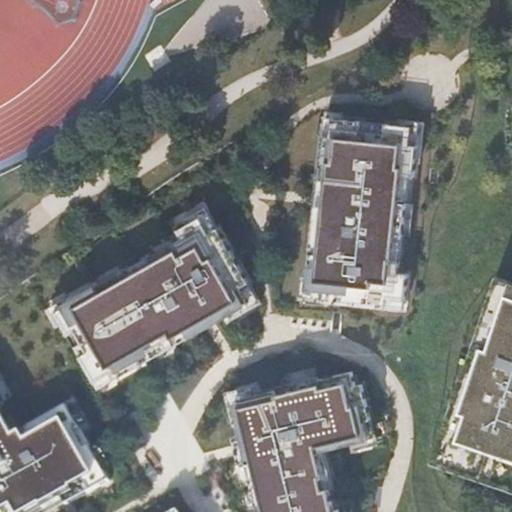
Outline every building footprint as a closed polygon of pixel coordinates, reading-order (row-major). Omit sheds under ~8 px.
[(335,123),(346,124),(346,119),(330,118),(328,142),(333,142),(335,123)] [(409,199),(411,183),(411,182),(418,183),(422,151),(415,151),(417,132),(396,129),(389,129),(388,137),(361,134),(361,126),(346,124),(335,123),(333,142),(328,142),(325,171),(330,172),(329,183),(327,198),(319,197),(319,199),(314,244),(324,245),(322,267),(310,265),(308,279),(306,301),(405,311),(409,276),(401,275),(404,254),(405,244),(395,243),(397,217),(407,218),(408,208),(409,199)] [(415,151),(422,151),(424,127),(397,124),(396,129),(417,132),(415,151)] [(388,137),(389,129),(361,126),(361,134),(388,137)] [(405,244),(404,254),(411,255),(416,209),(408,208),(407,218),(397,217),(395,243),(405,244)] [(206,218),(214,232),(220,229),(209,210),(189,221),(192,226),(206,218)] [(81,359),(95,383),(112,373),(114,378),(138,364),(135,358),(158,345),(161,351),(204,327),(199,318),(217,308),(222,316),(225,320),(254,303),(214,232),(206,218),(192,226),(166,241),(170,248),(143,263),(146,269),(129,279),(126,273),(99,289),(95,281),(68,297),(52,306),(61,322),(68,335),(74,331),(88,355),(81,359)] [(170,248),(166,241),(95,281),(99,289),(126,273),(129,279),(146,269),(143,263),(170,248)] [(324,245),(314,244),(312,243),(310,265),(322,267),(324,245)] [(306,301),(308,279),(302,279),(300,300),(306,301)] [(511,287),(497,283),(467,378),(475,381),(498,308),(505,310),(511,294),(511,287)] [(52,306),(68,297),(64,290),(43,302),(56,325),(61,322),(52,306)] [(511,294),(505,310),(498,308),(475,381),(467,378),(464,377),(455,409),(456,409),(462,411),(449,452),(452,453),(448,468),(477,477),(479,469),(494,474),(492,482),(511,487),(511,294)] [(199,318),(204,327),(222,316),(217,308),(199,318)] [(74,331),(68,335),(81,359),(88,355),(74,331)] [(135,358),(138,364),(161,351),(158,345),(135,358)] [(112,373),(95,383),(98,387),(114,378),(112,373)] [(358,387),(355,374),(322,381),(319,382),(320,385),(297,390),(296,387),(294,388),(257,396),(239,400),(244,422),(236,424),(243,457),(251,455),(256,474),(248,476),(256,511),(341,511),(336,488),(330,489),(320,448),(326,446),(344,442),(345,448),(371,442),(370,436),(376,435),(364,385),(358,387)] [(319,382),(322,381),(320,374),(292,380),(294,388),(296,387),(297,390),(320,385),(319,382)] [(239,400),(257,396),(255,389),(229,395),(236,424),(244,422),(239,400)] [(0,511),(44,511),(55,506),(58,511),(72,511),(89,502),(89,501),(95,498),(111,489),(96,463),(91,466),(82,449),(85,447),(70,420),(50,432),(22,448),(17,451),(3,427),(9,424),(0,408),(0,511)] [(511,494),(511,487),(492,482),(494,474),(479,469),(477,477),(448,468),(452,453),(449,452),(462,411),(456,409),(443,448),(436,470),(443,472),(511,494)] [(48,427),(50,432),(70,420),(68,416),(48,427)] [(22,448),(9,424),(3,427),(17,451),(22,448)] [(320,448),(330,489),(336,488),(326,446),(320,448)] [(114,494),(111,489),(95,498),(98,503),(114,494)]
